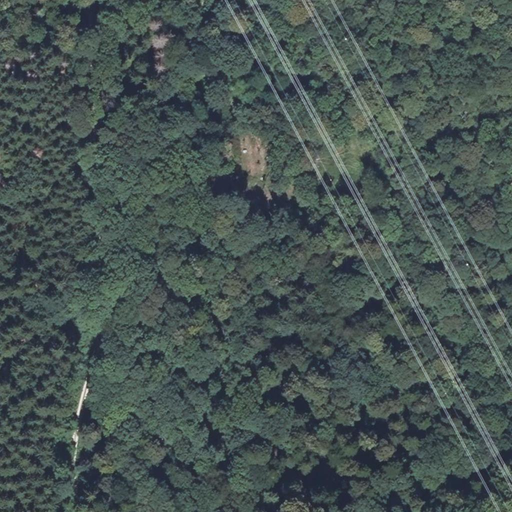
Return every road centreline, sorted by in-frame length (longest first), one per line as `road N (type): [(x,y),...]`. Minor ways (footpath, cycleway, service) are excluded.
road 1 (track): [(73,511),(71,451),(105,307),(91,0)]
road 2 (track): [(89,383),(111,348),(148,151),(200,24),(198,0)]
